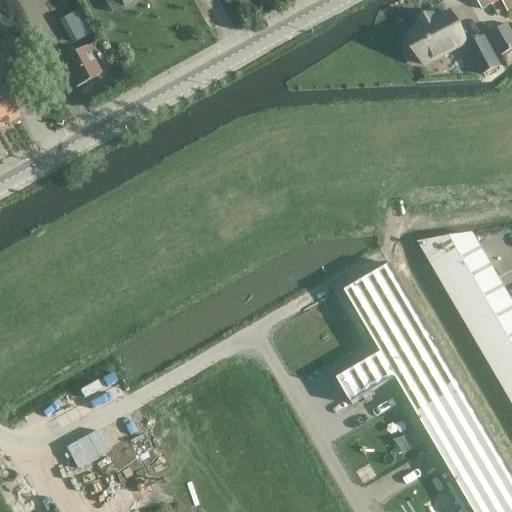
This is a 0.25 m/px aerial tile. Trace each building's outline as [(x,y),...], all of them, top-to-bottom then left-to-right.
[(511,0),(476,0),(482,10),(501,0),(507,12),(511,9),(511,0)] [(79,13),(61,23),(73,43),(91,33),(80,12),(79,13)] [(422,28),(408,36),(412,43),(409,47),(409,51),(411,55),(415,58),(420,58),(424,65),(466,43),(451,13),(436,21),(434,16),(419,23),(422,28)] [(511,32),(507,24),(489,34),(501,56),(511,49),(511,32)] [(474,59),(482,75),(498,67),(483,38),(468,47),(474,59)] [(60,62),(75,88),(100,74),(86,48),(60,62)] [(0,85),(0,126),(17,117),(0,85)] [(511,301),(473,235),(418,243),(511,403),(511,301)] [(379,356),(337,380),(352,405),(393,381),(396,379),(409,402),(435,446),(449,470),(471,508),(473,511),(511,511),(511,472),(391,265),(345,292),(369,334),(381,354),(379,356)]
